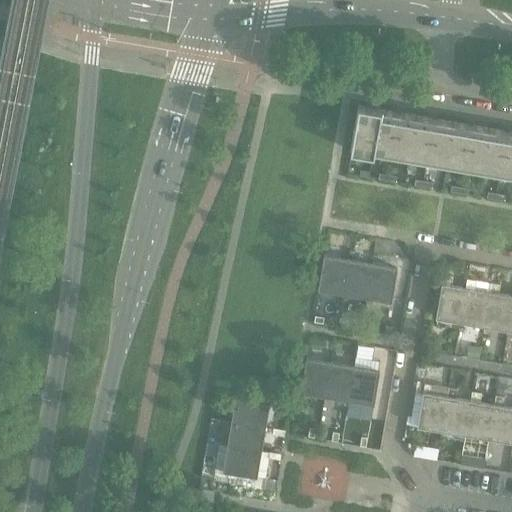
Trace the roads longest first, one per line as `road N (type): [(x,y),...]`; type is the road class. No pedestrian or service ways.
road 1 (secondary): [(95,7),(30,511)]
road 2 (secondary): [(78,511),(207,23)]
road 3 (residential): [(421,496),(395,447),(428,247),(511,261)]
road 4 (secondary): [(207,23),(369,12),(441,19)]
road 5 (residential): [(441,19),(447,86),(511,97)]
